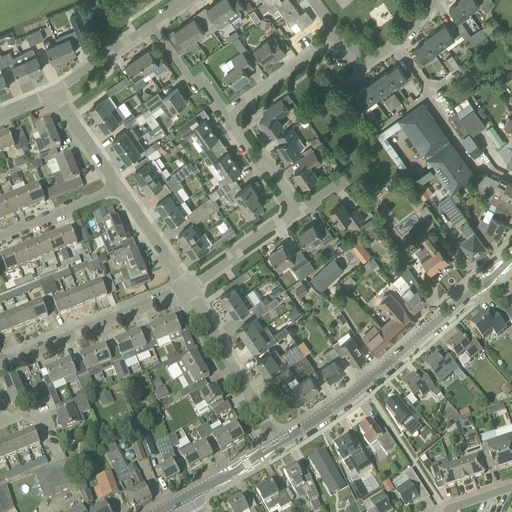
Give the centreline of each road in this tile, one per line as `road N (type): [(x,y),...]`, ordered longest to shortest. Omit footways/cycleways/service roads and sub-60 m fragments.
road 1 (secondary): [(275,446),(363,387),(511,262)]
road 2 (residential): [(0,363),(187,288)]
road 3 (residential): [(275,446),(187,288)]
road 4 (residential): [(331,43),(360,72),(439,0)]
road 5 (residential): [(187,288),(298,210)]
road 6 (residential): [(187,288),(113,185)]
road 7 (residential): [(226,114),(331,43)]
road 8 (residential): [(0,238),(113,185)]
road 9 (residential): [(53,93),(154,24)]
road 10 (residential): [(298,210),(226,114)]
